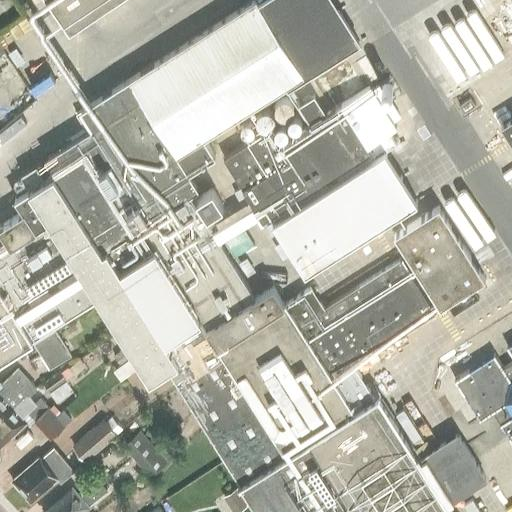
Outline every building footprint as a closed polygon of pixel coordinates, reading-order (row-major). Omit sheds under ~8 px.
[(355,33),(333,0),(261,0),(259,2),(257,0),(254,0),(80,111),(92,128),(47,157),(46,158),(55,172),(15,198),(23,211),(0,226),(0,230),(8,244),(0,249),(0,360),(33,340),(32,339),(98,297),(149,378),(155,376),(168,367),(240,482),(238,483),(256,511),(452,511),(447,504),(417,457),(379,397),(376,399),(354,364),(435,312),(401,259),(325,307),(324,306),(311,286),(284,303),(273,285),(256,296),(256,295),(191,193),(199,188),(188,171),(214,155),(203,138),(224,124),(304,74),(305,73),(359,39),(355,33)] [(48,0),(69,31),(115,0),(48,0)] [(269,216),(306,273),(419,201),(386,150),(397,144),(389,132),(397,127),(371,85),(327,113),(315,94),(298,105),(310,124),(278,144),(269,128),(223,157),(263,220),(269,216)] [(511,117),(500,125),(511,142),(511,117)] [(213,188),(196,198),(207,215),(223,205),(213,188)] [(440,306),(485,278),(440,205),(395,234),(440,306)] [(34,343),(50,369),(72,355),(56,329),(34,343)] [(511,444),(511,343),(505,347),(511,357),(511,361),(503,367),(495,353),(454,379),(480,419),(491,412),(511,444)] [(28,394),(29,395),(37,387),(17,367),(0,383),(0,416),(23,396),(24,397),(28,394)] [(43,383),(50,392),(67,380),(60,370),(43,383)] [(36,402),(29,395),(28,394),(24,397),(23,396),(0,416),(0,446),(0,447),(11,437),(13,439),(21,431),(19,429),(25,424),(20,420),(28,413),(51,438),(69,420),(61,411),(57,414),(41,397),(36,402)] [(104,418),(72,445),(85,461),(123,429),(112,416),(106,421),(104,418)] [(140,429),(123,444),(149,475),(167,460),(140,429)] [(54,445),(47,451),(11,481),(28,502),(57,477),(61,482),(75,470),(54,445)] [(96,477),(85,487),(77,494),(72,488),(44,511),(77,511),(95,497),(106,487),(96,477)] [(235,489),(223,496),(232,511),(237,511),(246,507),(235,489)]
